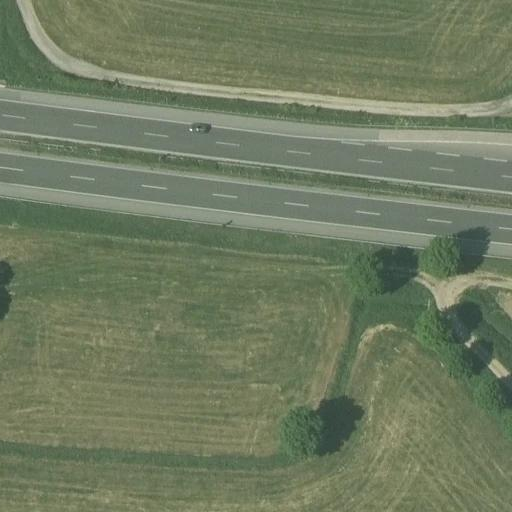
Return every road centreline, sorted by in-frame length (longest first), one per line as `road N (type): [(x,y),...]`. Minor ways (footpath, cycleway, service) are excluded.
road 1 (track): [(511,103),(498,112),(428,110),(88,73),(46,50),(23,0)]
road 2 (motorway): [(511,180),(0,117)]
road 3 (motorway): [(0,178),(226,211),(511,236)]
